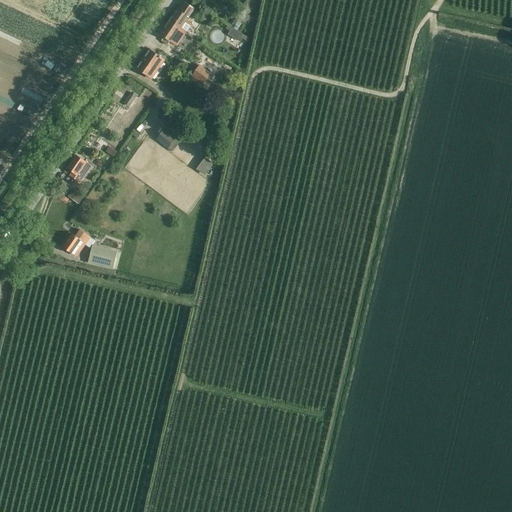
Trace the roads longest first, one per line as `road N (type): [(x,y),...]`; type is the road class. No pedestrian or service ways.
road 1 (track): [(440,0),(414,37),(396,93),(272,68),(251,79),(150,511)]
road 2 (track): [(305,511),(403,82)]
road 3 (unclassified): [(0,232),(41,191),(171,0)]
road 4 (track): [(151,0),(0,213)]
road 5 (track): [(198,306),(22,272)]
road 6 (track): [(180,383),(326,419)]
road 7 (track): [(0,369),(21,245)]
